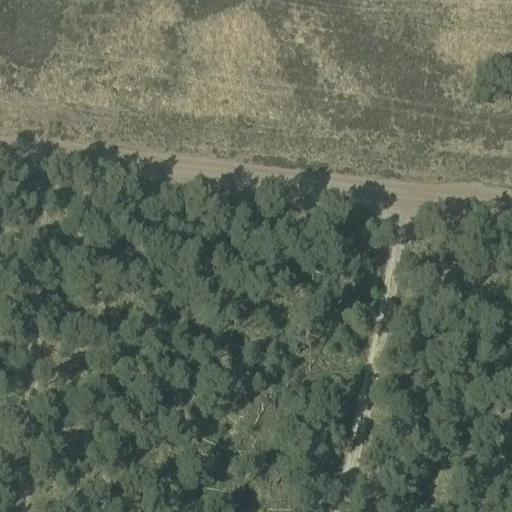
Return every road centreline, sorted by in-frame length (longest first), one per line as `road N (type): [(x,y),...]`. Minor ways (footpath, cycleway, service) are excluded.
road 1 (track): [(0,160),(511,210)]
road 2 (track): [(23,511),(44,166)]
road 3 (track): [(345,511),(405,198)]
